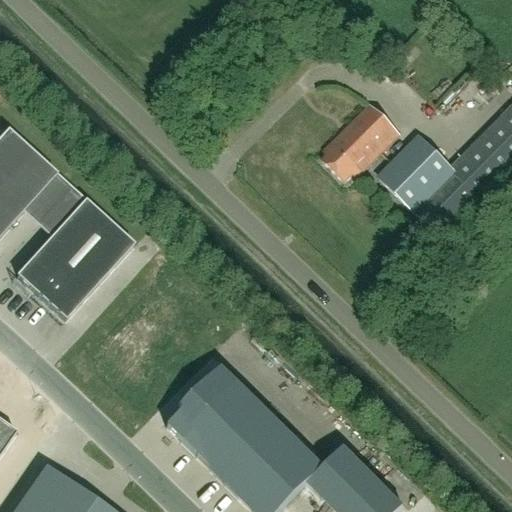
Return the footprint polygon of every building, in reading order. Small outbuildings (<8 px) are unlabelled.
[(356,182),(398,139),(368,109),(322,155),(326,159),(321,164),(344,187),(352,178),(356,182)] [(414,215),(441,242),(511,171),(511,109),(451,171),(420,141),(380,182),(413,216),(414,215)] [(0,241),(24,215),(56,179),(39,164),(7,135),(0,142),(0,241)] [(85,206),(17,280),(66,325),(134,251),(85,206)] [(421,262),(432,252),(417,236),(406,246),(421,262)] [(196,402),(167,431),(181,444),(248,511),(285,511),(324,473),(238,387),(210,415),(196,402)] [(102,511),(45,472),(16,511),(102,511)]
